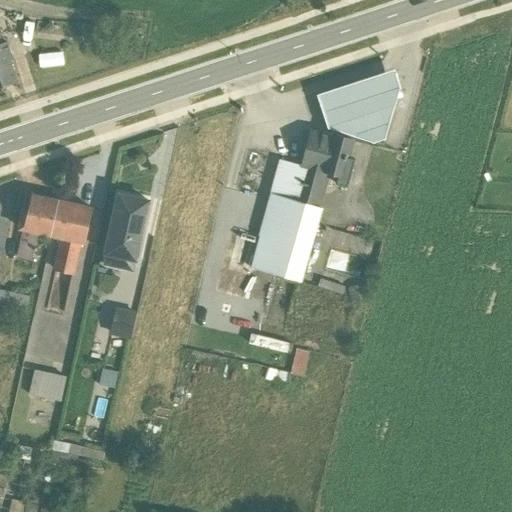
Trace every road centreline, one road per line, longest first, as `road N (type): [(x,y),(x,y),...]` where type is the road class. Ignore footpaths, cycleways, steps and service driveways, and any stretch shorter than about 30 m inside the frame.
road 1 (primary): [(0,145),(445,0)]
road 2 (unclassified): [(8,0),(145,18)]
